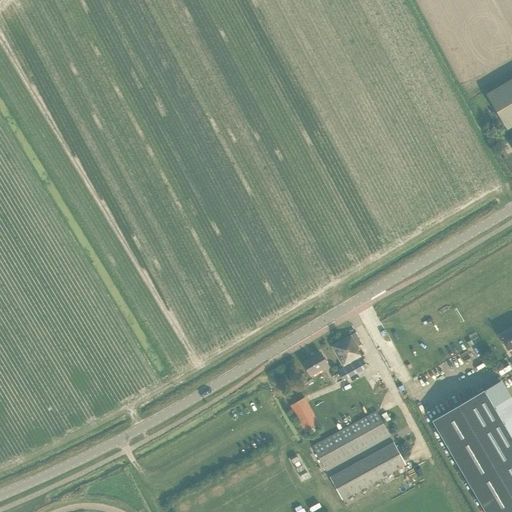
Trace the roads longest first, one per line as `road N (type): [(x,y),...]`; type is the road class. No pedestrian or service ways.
road 1 (tertiary): [(0,497),(95,455),(511,212)]
road 2 (track): [(350,307),(462,511)]
road 3 (track): [(285,437),(271,418),(154,473),(138,466),(123,439)]
